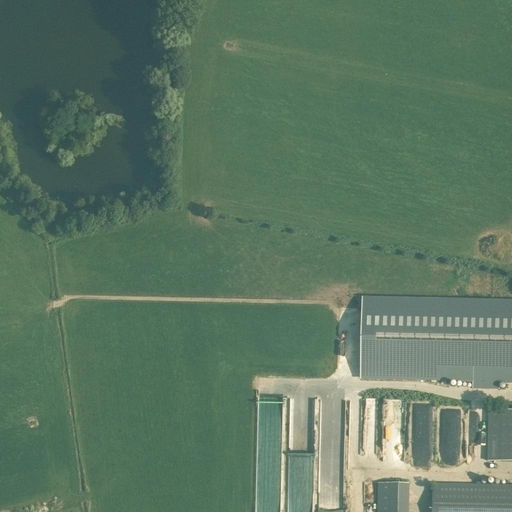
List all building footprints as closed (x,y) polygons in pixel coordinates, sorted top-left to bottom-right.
[(363,378),(478,380),(478,384),(511,385),(511,307),(364,304),(363,378)] [(511,461),(511,411),(488,411),(487,461),(511,461)] [(377,511),(407,511),(408,485),(378,484),(377,511)] [(511,511),(511,486),(433,485),(432,511),(511,511)] [(326,503),(326,511),(347,511),(347,502),(326,503)]
